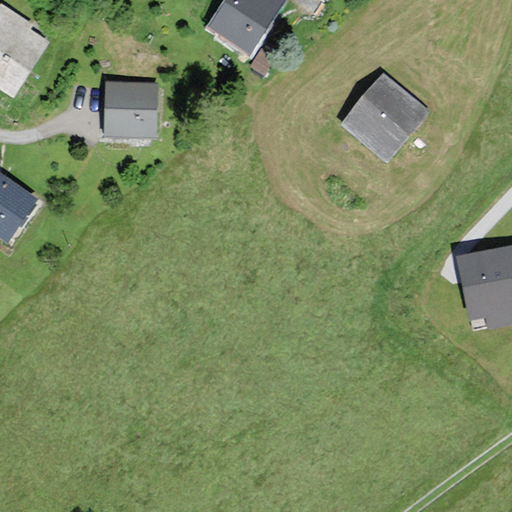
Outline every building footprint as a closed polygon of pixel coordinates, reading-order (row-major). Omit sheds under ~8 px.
[(273,0),(227,0),(211,27),(251,52),(281,4),(273,0)] [(53,38),(1,5),(0,7),(0,87),(16,97),(53,38)] [(383,74),(343,123),(390,160),(430,111),(383,74)] [(158,84),(107,82),(105,136),(157,138),(158,84)] [(0,171),(0,233),(9,240),(38,198),(0,171)] [(511,255),(462,265),(474,330),(511,322),(511,255)]
